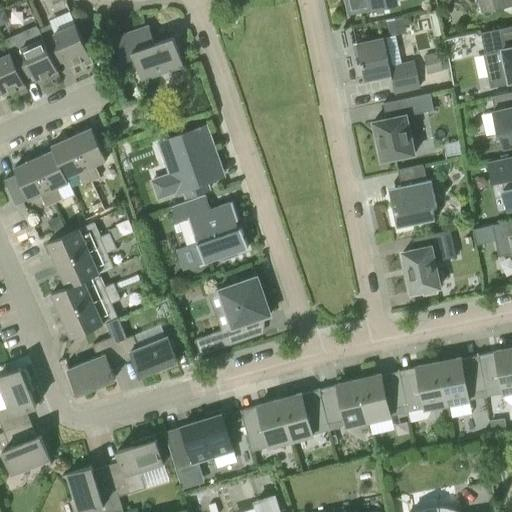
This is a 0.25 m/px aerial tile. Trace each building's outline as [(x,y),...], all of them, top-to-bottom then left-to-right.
[(398,1),(397,0),(347,0),(350,12),(398,1)] [(511,0),(487,0),(489,8),(509,3),(507,0),(511,0)] [(5,12),(0,14),(0,27),(10,23),(5,12)] [(55,65),(56,67),(67,62),(68,66),(83,59),(84,64),(93,60),(76,23),(54,34),(50,25),(39,29),(44,39),(44,40),(55,65)] [(511,25),(481,32),(485,53),(503,50),(509,81),(511,80),(511,25)] [(60,75),(56,67),(55,65),(44,40),(44,39),(39,29),(38,30),(37,27),(36,27),(35,26),(5,40),(6,42),(5,42),(10,54),(11,53),(23,80),(23,79),(33,75),(36,80),(50,73),(52,79),(60,75)] [(151,45),(145,31),(144,27),(115,38),(123,60),(134,56),(143,80),(184,65),(174,36),(151,45)] [(401,63),(395,35),(357,43),(365,80),(391,74),(395,92),(419,86),(414,61),(401,63)] [(443,70),(438,51),(423,54),(428,73),(443,70)] [(28,89),(23,79),(23,80),(11,53),(10,54),(0,58),(0,89),(1,89),(3,95),(18,88),(20,93),(28,89)] [(493,109),(502,147),(511,144),(511,91),(493,96),(496,109),(493,109)] [(382,160),(415,153),(407,115),(434,109),(431,92),(384,102),(387,118),(373,121),(382,160)] [(186,197),(210,189),(207,181),(219,177),(209,147),(214,145),(207,125),(158,142),(169,173),(150,179),(157,199),(184,189),(186,197)] [(92,127),(72,136),(92,181),(101,177),(95,164),(107,159),(92,127)] [(67,177),(67,176),(77,172),(83,185),(92,181),(72,136),(52,145),(54,150),(54,149),(67,177)] [(35,158),(54,203),(63,199),(58,186),(69,181),(67,176),(67,177),(54,149),(54,150),(35,158)] [(511,156),(488,163),(492,180),(490,181),(490,182),(502,179),(504,188),(502,188),(507,209),(511,208),(511,156)] [(46,207),(54,203),(35,158),(14,167),(17,173),(5,179),(16,205),(40,194),(46,207)] [(431,179),(427,180),(423,164),(398,169),(401,185),(389,188),(392,202),(397,201),(399,211),(395,212),(398,227),(435,219),(432,206),(437,205),(431,179)] [(96,190),(92,181),(87,183),(91,192),(96,190)] [(211,209),(206,194),(171,206),(177,222),(189,218),(198,242),(192,244),(199,264),(221,256),(222,260),(239,254),(237,250),(248,247),(241,226),(239,227),(236,219),(239,219),(232,201),(211,209)] [(511,219),(493,224),(500,255),(511,251),(511,219)] [(57,264),(113,239),(110,231),(100,236),(94,221),(47,242),(57,264)] [(109,230),(110,231),(113,239),(122,236),(118,227),(109,230)] [(437,291),(436,287),(440,286),(435,261),(456,256),(450,229),(412,237),(415,249),(403,251),(412,292),(423,289),(424,294),(437,291)] [(117,248),(113,239),(57,264),(67,286),(99,273),(114,266),(108,252),(117,248)] [(52,293),(62,315),(118,290),(114,282),(105,286),(99,273),(67,286),(52,293)] [(201,355),(244,340),(239,325),(271,314),(257,276),(220,289),(232,326),(195,339),(201,355)] [(121,298),(118,290),(62,315),(72,338),(118,317),(112,302),(121,298)] [(112,337),(122,362),(123,362),(123,361),(133,357),(139,372),(139,373),(139,374),(163,364),(165,369),(179,363),(177,359),(178,358),(178,357),(177,357),(168,336),(137,348),(132,336),(125,339),(123,332),(112,337)] [(122,362),(112,337),(92,345),(97,357),(68,368),(77,390),(76,391),(77,392),(116,376),(116,375),(115,375),(111,366),(122,362)] [(503,392),(511,390),(511,347),(495,350),(497,356),(479,360),(486,396),(487,396),(486,389),(502,386),(503,392)] [(461,357),(439,361),(447,403),(469,399),(468,393),(484,390),(486,396),(479,360),(462,363),(461,357)] [(425,408),(447,403),(439,361),(417,366),(418,371),(400,375),(408,411),(407,405),(424,401),(425,408)] [(26,382),(31,380),(25,366),(21,368),(20,367),(19,367),(20,369),(0,376),(0,384),(9,407),(0,410),(0,420),(4,431),(31,420),(30,420),(29,420),(25,410),(35,406),(35,407),(36,406),(26,382)] [(382,379),(381,374),(381,373),(359,378),(369,420),(391,415),(389,409),(406,405),(407,411),(408,411),(400,375),(382,379)] [(347,425),(369,420),(359,378),(337,384),(338,389),(321,394),(330,429),(329,423),(345,419),(347,425)] [(303,398),(302,394),(302,393),(280,399),(291,440),(313,434),(311,428),(328,423),(329,429),(330,429),(321,394),(303,398)] [(291,440),(280,399),(258,405),(260,410),(242,415),(250,445),(268,440),(270,446),(291,440)] [(184,434),(167,439),(178,475),(196,469),(195,465),(234,453),(223,419),(226,418),(223,408),(207,413),(209,418),(182,426),(184,434)] [(507,430),(506,422),(500,418),(491,420),(494,432),(507,430)] [(31,421),(31,420),(4,431),(0,433),(0,443),(3,450),(12,474),(50,459),(41,436),(42,436),(41,435),(36,437),(30,422),(31,421)] [(110,464),(109,464),(119,496),(145,487),(140,470),(164,463),(157,440),(158,440),(157,438),(156,439),(154,434),(140,438),(142,443),(117,451),(117,452),(118,452),(121,462),(110,465),(110,464)] [(67,473),(79,511),(85,510),(85,511),(123,511),(119,496),(109,464),(109,465),(93,470),(91,465),(90,465),(90,466),(67,473)] [(280,511),(275,496),(256,502),(258,509),(249,511),(280,511)]
